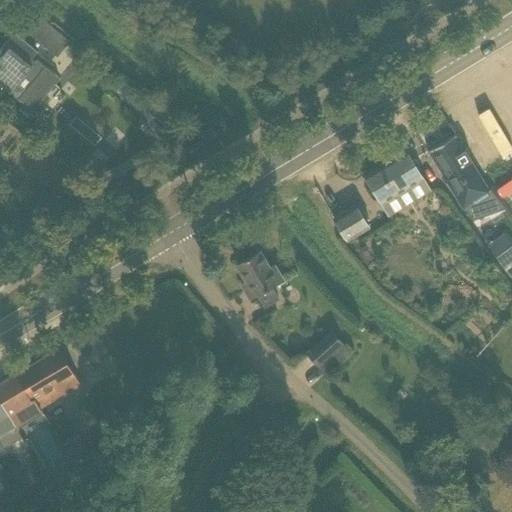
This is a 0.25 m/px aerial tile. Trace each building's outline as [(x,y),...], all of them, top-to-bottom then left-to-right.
[(55,29),(43,43),(57,55),(69,41),(55,29)] [(37,50),(14,31),(0,47),(0,50),(3,53),(0,55),(0,82),(32,110),(58,79),(32,56),(37,50)] [(157,101),(150,112),(171,125),(178,113),(157,101)] [(430,191),(422,177),(405,149),(364,174),(389,216),(430,191)] [(494,202),(488,192),(463,151),(439,165),(470,217),(494,202)] [(0,177),(8,170),(0,160),(0,177)] [(355,203),(334,216),(347,239),(369,226),(355,203)] [(511,243),(496,255),(504,266),(511,260),(511,243)] [(264,305),(278,297),(271,285),(283,279),(274,263),(269,266),(259,250),(236,263),(246,279),(241,282),(251,297),(257,293),(264,305)] [(331,331),(307,353),(327,375),(351,353),(331,331)] [(79,385),(59,348),(15,374),(31,399),(35,397),(41,407),(49,402),(56,399),(79,385)] [(40,407),(41,407),(35,397),(31,399),(15,374),(0,382),(0,400),(17,429),(17,428),(44,413),(40,407)] [(160,379),(150,385),(156,394),(166,387),(160,379)] [(439,397),(434,403),(439,407),(444,402),(439,397)] [(0,442),(3,448),(22,436),(17,428),(17,429),(0,400),(0,442)] [(110,441),(101,427),(87,436),(96,450),(110,441)] [(81,434),(65,441),(71,454),(87,447),(81,434)] [(26,484),(37,479),(30,464),(19,470),(26,484)]
